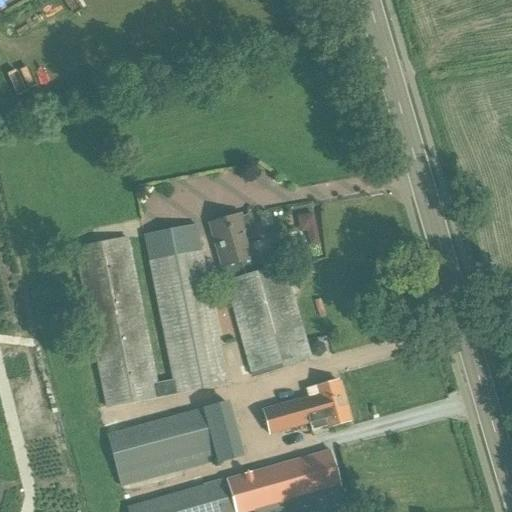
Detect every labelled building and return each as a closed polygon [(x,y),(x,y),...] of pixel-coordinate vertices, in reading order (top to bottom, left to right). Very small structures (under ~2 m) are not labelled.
[(313,215),(296,218),(300,235),(307,234),(310,248),(319,246),(313,215)] [(251,217),(243,219),(242,216),(210,226),(226,283),(269,271),(264,256),(254,259),(249,242),(257,239),(251,217)] [(130,238),(75,250),(107,409),(230,386),(199,225),(143,236),(173,381),(159,384),(130,238)] [(285,267),(269,271),(226,283),(254,377),(312,361),(285,267)] [(320,396),(264,412),(271,436),(311,424),(313,432),(329,427),(329,429),(352,423),(340,382),(318,388),(320,396)] [(230,403),(108,435),(122,486),(218,462),(219,465),(245,459),(230,403)] [(333,451),(128,508),(129,511),(335,511),(347,509),(333,451)]
